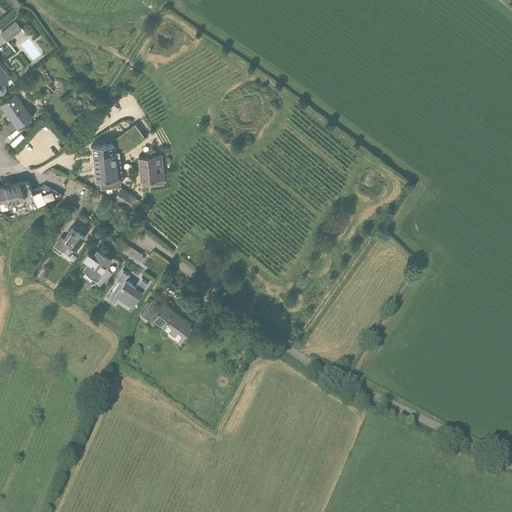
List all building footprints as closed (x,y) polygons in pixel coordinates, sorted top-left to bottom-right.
[(6,0),(14,10),(21,4),(17,0),(6,0)] [(7,28),(1,33),(7,41),(13,36),(7,28)] [(2,94),(4,92),(4,91),(5,89),(5,87),(4,85),(3,83),(10,77),(0,64),(0,93),(2,93),(2,94)] [(8,114),(13,120),(18,126),(32,115),(16,94),(0,105),(6,112),(7,111),(9,113),(8,114)] [(125,149),(146,137),(139,125),(118,136),(125,149)] [(114,142),(101,144),(92,145),(93,152),(92,153),(93,153),(94,162),(103,161),(102,152),(114,151),(115,151),(114,142)] [(103,161),(94,162),(96,186),(96,187),(114,185),(113,176),(118,176),(115,151),(114,151),(102,152),(103,161)] [(141,181),(145,180),(146,187),(157,185),(157,184),(164,183),(163,178),(165,178),(162,154),(138,156),(141,181)] [(19,182),(16,183),(10,185),(9,181),(3,183),(4,186),(10,204),(17,218),(62,196),(62,195),(60,194),(52,189),(43,185),(48,188),(48,189),(42,186),(32,191),(28,181),(19,182)] [(10,204),(4,186),(0,186),(0,206),(10,204)] [(121,188),(113,199),(128,208),(129,207),(134,210),(138,203),(133,200),(135,196),(121,188)] [(64,216),(72,220),(77,210),(70,206),(64,216)] [(72,228),(64,238),(61,236),(55,245),(64,252),(69,245),(75,248),(84,236),(72,228)] [(133,249),(122,241),(116,251),(126,258),(133,249)] [(143,256),(133,249),(126,259),(136,266),(143,256)] [(93,279),(97,284),(111,274),(106,266),(110,260),(97,251),(93,257),(87,252),(83,258),(88,262),(83,269),(95,277),(93,279)] [(122,269),(117,278),(116,279),(123,283),(117,292),(113,289),(107,299),(114,304),(119,297),(132,306),(149,282),(142,277),(135,286),(125,280),(129,274),(122,269)] [(152,299),(141,314),(151,322),(153,320),(180,340),(192,324),(178,314),(177,316),(163,306),(162,307),(152,299)]
